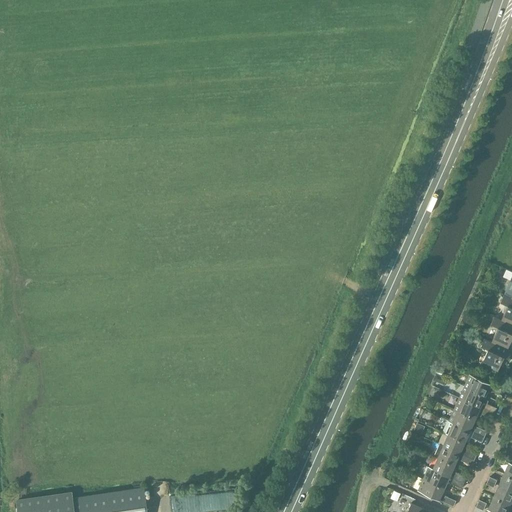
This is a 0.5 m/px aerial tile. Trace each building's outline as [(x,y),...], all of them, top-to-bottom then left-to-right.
[(511,298),(504,295),(501,303),(508,306),(502,320),(495,317),(494,317),(511,325),(511,298)] [(511,325),(494,317),(491,325),(498,328),(492,342),(485,339),(508,349),(511,339),(511,325)] [(511,351),(511,350),(508,349),(485,339),(482,346),(489,349),(482,365),(498,372),(504,356),(509,358),(511,351)] [(433,397),(436,388),(439,389),(440,386),(446,389),(449,380),(437,375),(429,395),(433,397)] [(470,375),(465,387),(486,396),(487,392),(492,391),(503,396),(506,391),(495,386),(491,384),(470,375)] [(487,404),(488,401),(484,400),(486,396),(465,387),(460,398),(495,414),(498,408),(487,404)] [(460,398),(455,410),(475,419),(477,415),(481,417),(482,415),(493,419),(495,414),(460,398)] [(450,422),(470,431),(475,419),(455,410),(450,422)] [(474,432),(470,431),(450,422),(445,433),(448,435),(466,442),(468,444),(471,437),(474,432)] [(424,427),(417,424),(414,431),(421,434),(424,427)] [(485,437),(487,432),(476,427),(474,432),(485,437)] [(474,432),(471,437),(482,443),(485,437),(474,432)] [(464,455),(475,460),(477,455),(467,450),(465,445),(466,442),(448,435),(443,446),(464,455)] [(475,460),(464,455),(443,446),(440,444),(435,456),(439,458),(455,465),(458,459),(462,461),(472,465),(475,460)] [(417,451),(412,449),(409,456),(414,459),(417,451)] [(455,465),(439,458),(434,469),(450,476),(455,465)] [(429,467),(424,478),(445,488),(446,484),(450,486),(451,484),(454,478),(429,467)] [(456,473),(454,478),(465,483),(467,478),(456,473)] [(511,477),(504,474),(499,486),(511,491),(511,477)] [(445,488),(424,478),(419,491),(439,500),(445,488)] [(465,483),(454,478),(451,484),(462,488),(465,483)] [(511,504),(511,491),(499,486),(494,497),(510,504),(511,504)] [(148,511),(145,488),(74,498),(75,511),(148,511)] [(395,491),(391,499),(398,501),(401,494),(395,491)] [(17,501),(18,511),(75,511),(74,498),(72,493),(17,501)] [(176,496),(176,511),(201,511),(226,511),(226,493),(176,496)] [(454,507),(457,501),(446,496),(443,501),(454,507)] [(496,511),(507,511),(510,504),(494,497),(489,509),(496,511)] [(432,511),(412,503),(409,510),(412,511),(432,511)]
